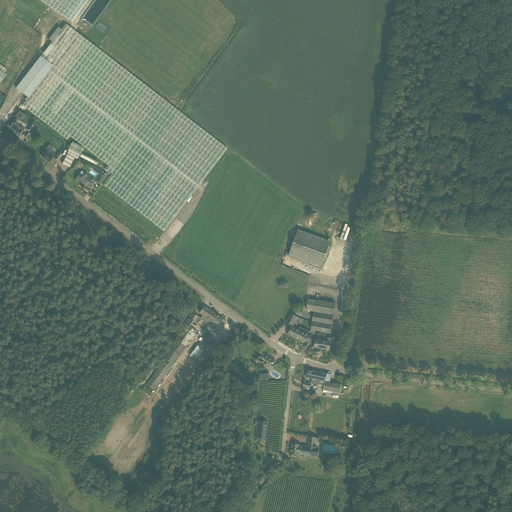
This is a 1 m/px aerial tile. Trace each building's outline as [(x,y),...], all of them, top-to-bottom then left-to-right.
[(40,0),(72,23),(88,0),(40,0)] [(61,30),(58,27),(49,39),(52,42),(16,88),(23,94),(27,97),(29,98),(23,106),(36,116),(68,140),(70,137),(108,166),(105,169),(112,174),(103,185),(164,232),(227,149),(78,34),(66,24),(61,30)] [(17,122),(15,121),(10,127),(20,134),(27,125),(19,120),(17,122)] [(76,155),(74,157),(77,159),(83,148),(72,142),(68,151),(69,152),(76,155)] [(49,163),(53,158),(55,155),(46,148),(40,156),(43,158),(49,163)] [(58,161),(63,155),(59,152),(54,158),(58,161)] [(69,168),(74,157),(76,155),(69,152),(62,164),(69,168)] [(100,184),(107,175),(103,172),(96,182),(100,184)] [(79,182),(80,181),(91,188),(95,181),(85,174),(83,177),(79,174),(75,180),(79,182)] [(298,229),(297,233),(295,233),(294,236),(296,237),(289,254),(287,253),(286,255),(321,268),(331,241),(298,229)] [(314,312),(315,301),(308,299),(306,310),(314,312)] [(315,301),(314,312),(312,322),(316,323),(332,326),(335,304),(315,301)] [(204,307),(199,313),(203,316),(200,318),(219,331),(226,322),(204,307)] [(193,313),(193,314),(189,319),(194,322),(195,322),(199,317),(193,313)] [(286,322),(293,326),(297,317),(291,314),(286,322)] [(197,332),(191,327),(184,323),(181,329),(182,329),(171,344),(182,353),(197,332)] [(316,323),(315,331),(330,334),(332,326),(316,323)] [(311,337),(308,336),(308,335),(309,332),(303,329),(301,332),(292,327),(288,334),(305,342),(306,340),(309,342),(311,337)] [(198,345),(204,350),(213,340),(205,334),(198,345)] [(329,350),(331,342),(330,342),(331,338),(327,338),(327,341),(316,340),(315,347),(329,350)] [(173,366),(182,353),(171,344),(162,357),(163,358),(156,367),(158,369),(146,384),(154,390),(173,366)] [(261,352),(257,359),(266,366),(271,369),(275,362),(261,352)] [(323,392),(340,395),(341,385),(330,383),(331,375),(308,370),(306,378),(312,379),(311,383),(324,386),(323,392)] [(255,437),(263,439),(268,439),(264,439),(265,436),(266,423),(267,423),(267,422),(258,421),(255,437)] [(292,444),(290,453),(299,455),(317,457),(318,449),(315,448),(316,438),(309,437),(308,447),(300,446),(300,445),(292,444)]
